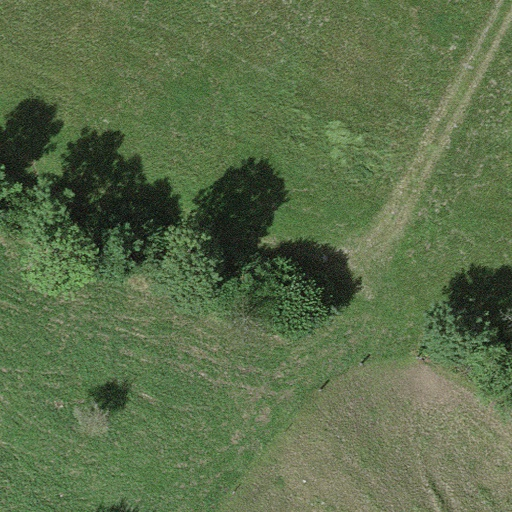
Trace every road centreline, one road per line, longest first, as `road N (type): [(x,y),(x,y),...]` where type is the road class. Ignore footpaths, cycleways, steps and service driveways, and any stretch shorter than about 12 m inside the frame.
road 1 (track): [(0,153),(299,259),(332,259),(363,244)]
road 2 (track): [(500,0),(398,210),(363,244)]
